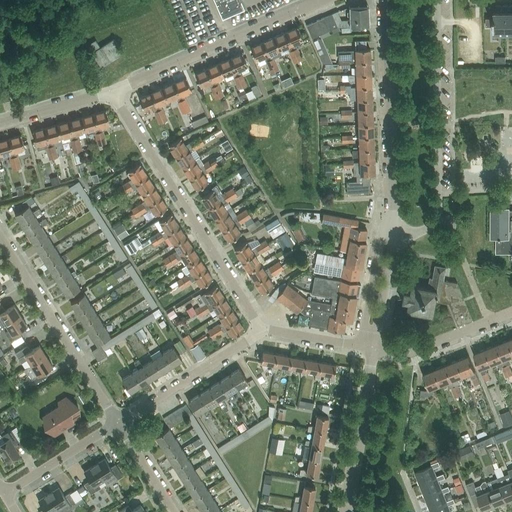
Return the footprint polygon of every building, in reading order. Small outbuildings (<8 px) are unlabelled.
[(214,0),(222,19),(244,10),(240,0),(214,0)] [(257,0),(263,11),(280,1),(279,0),(257,0)] [(511,32),(511,5),(496,5),(496,11),(494,11),(494,18),(493,18),(485,18),(485,26),(493,26),(494,26),(494,33),(511,32)] [(349,26),(369,25),(368,6),(349,6),(349,20),(349,26)] [(349,26),(349,20),(341,20),(337,12),(323,18),(329,30),(331,30),(333,34),(339,31),(337,27),(349,27),(349,26)] [(329,30),(323,18),(323,17),(306,25),(312,38),(329,30)] [(192,18),(192,31),(202,31),(202,18),(192,18)] [(292,57),(299,54),(297,48),(295,43),(303,40),(297,27),(285,32),(293,50),(289,51),(292,57)] [(281,55),(289,51),(293,50),(285,32),(274,37),(279,50),(281,55)] [(272,54),(279,50),(274,37),(262,42),(270,60),(274,58),(272,54)] [(88,55),(95,67),(97,70),(123,54),(114,39),(100,48),(95,40),(90,44),(95,51),(88,55)] [(276,64),(274,58),(270,60),(262,42),(250,47),(256,61),(264,57),(266,62),(266,61),(268,67),(276,64)] [(355,62),(370,62),(370,49),(338,50),(339,68),(344,68),(344,61),(349,60),(349,62),(355,62)] [(236,83),(244,80),(241,74),(242,74),(240,70),(247,66),(242,53),(230,58),(237,76),(234,78),(236,83)] [(299,54),(292,57),(294,63),(302,59),(299,54)] [(232,73),(234,78),(237,76),(230,58),(218,63),(224,77),(232,73)] [(356,75),(371,74),(370,62),(355,62),(356,75)] [(216,80),(224,77),(218,63),(207,69),(214,86),(218,84),(216,80)] [(276,64),(268,67),(271,73),(279,69),(276,64)] [(221,90),(218,84),(214,86),(207,69),(195,74),(200,87),(208,83),(210,88),(211,88),(213,93),(221,90)] [(356,75),(350,76),(350,82),(356,81),(356,87),(371,87),(371,74),(356,75)] [(180,108),(188,105),(185,99),(183,94),(191,91),(186,78),(174,83),(181,100),(178,102),(180,108)] [(244,80),(236,83),(239,89),(246,86),(244,80)] [(177,102),(178,102),(181,100),(174,83),(162,88),(168,101),(175,98),(177,102)] [(251,88),(257,98),(261,96),(255,86),(251,88)] [(357,100),(372,99),(371,87),(356,87),(350,88),(350,94),(357,94),(357,100)] [(0,101),(8,99),(5,88),(0,89),(0,101)] [(160,104),(168,101),(162,88),(151,93),(158,111),(162,109),(160,104)] [(242,102),(254,96),(251,89),(239,95),(242,102)] [(221,90),(213,93),(215,99),(223,96),(221,90)] [(165,115),(162,109),(158,111),(151,93),(139,98),(144,111),(152,108),(154,112),(157,118),(165,115)] [(357,112),(372,112),(372,99),(357,100),(357,112)] [(188,105),(180,108),(183,114),(190,110),(188,105)] [(96,140),(104,137),(103,131),(101,127),(110,124),(106,111),(93,114),(99,133),(95,134),(96,140)] [(358,125),(373,124),(372,112),(357,112),(358,125)] [(87,136),(95,134),(99,133),(93,114),(81,118),(85,131),(87,136)] [(327,115),(327,124),(339,123),(339,114),(327,115)] [(165,115),(157,118),(159,124),(167,120),(165,115)] [(204,115),(191,122),(194,128),(207,122),(204,115)] [(77,133),(85,131),(81,118),(69,121),(75,140),(79,138),(77,133)] [(80,144),(79,138),(75,140),(69,121),(57,125),(61,138),(69,136),(72,147),(80,144)] [(359,137),(373,137),(373,124),(358,125),(359,137)] [(53,141),(61,138),(57,125),(45,128),(50,147),(54,146),(53,141)] [(56,151),(54,146),(50,147),(45,128),(32,132),(37,150),(46,148),(48,154),(56,151)] [(11,164),(19,162),(16,151),(25,149),(21,135),(8,139),(14,157),(10,158),(11,164)] [(104,137),(96,140),(98,146),(106,143),(104,137)] [(195,140),(199,147),(204,144),(200,137),(195,140)] [(359,150),(374,149),(373,137),(359,137),(359,150)] [(199,147),(195,140),(190,143),(189,143),(185,146),(181,138),(169,146),(176,157),(192,147),(194,150),(199,147)] [(8,153),(10,158),(14,157),(8,139),(0,141),(0,155),(0,156),(8,153)] [(80,144),(72,147),(74,152),(82,150),(80,144)] [(190,153),(194,150),(192,147),(176,157),(182,168),(194,160),(190,153)] [(360,162),(375,162),(374,149),(359,150),(352,150),(352,157),(359,157),(360,162)] [(56,151),(48,154),(50,160),(58,157),(56,151)] [(199,165),(208,160),(204,153),(195,158),(199,165)] [(208,161),(213,168),(218,165),(214,158),(208,161)] [(205,168),(203,165),(199,167),(194,160),(182,168),(189,178),(205,168)] [(375,162),(360,162),(353,162),(353,160),(348,160),(348,167),(353,167),(354,176),(356,175),(369,175),(375,174),(375,162)] [(208,171),(213,168),(208,161),(203,165),(205,168),(189,178),(196,189),(208,182),(203,174),(207,172),(208,171)] [(19,162),(11,164),(13,170),(21,168),(19,162)] [(131,185),(147,175),(140,164),(128,172),(132,179),(128,182),(123,185),(127,192),(133,189),(131,185)] [(141,194),(154,186),(147,175),(131,185),(133,189),(134,190),(138,188),(141,194)] [(347,193),(372,192),(372,191),(370,191),(369,175),(356,175),(357,181),(347,182),(347,193)] [(73,185),(68,188),(71,193),(76,190),(82,187),(78,182),(73,185)] [(122,196),(127,192),(123,185),(118,188),(122,196)] [(144,207),(160,196),(154,186),(141,194),(146,200),(142,203),(144,207)] [(83,200),(88,197),(82,187),(76,190),(83,200)] [(228,192),(232,199),(237,195),(233,188),(228,192)] [(232,199),(228,192),(222,195),(218,197),(213,190),(201,198),(208,209),(224,198),(227,202),(232,199)] [(137,207),(141,214),(146,210),(147,210),(151,208),(155,215),(167,207),(160,196),(144,207),(142,203),(137,207)] [(22,225),(42,212),(39,209),(33,213),(29,206),(35,202),(32,197),(17,206),(21,211),(15,214),(22,225)] [(83,200),(89,211),(95,207),(88,197),(83,200)] [(223,205),(227,202),(224,198),(208,209),(215,219),(227,212),(223,205)] [(0,212),(10,212),(10,203),(0,202),(0,212)] [(96,220),(101,217),(95,207),(89,211),(96,220)] [(136,217),(141,214),(137,207),(131,210),(136,217)] [(508,209),(491,209),(491,227),(491,238),(496,238),(496,253),(508,253),(508,254),(510,254),(511,253),(511,209),(508,209)] [(48,223),(46,219),(49,216),(45,210),(42,212),(22,225),(28,235),(41,226),(42,227),(48,223)] [(251,217),(249,214),(246,210),(241,213),(246,220),(251,217)] [(227,212),(215,219),(222,230),(238,220),(236,216),(232,219),(227,212)] [(236,226),(246,220),(241,213),(236,216),(238,220),(222,230),(229,241),(241,233),(236,226)] [(162,235),(178,225),(171,214),(159,222),(164,229),(160,232),(155,235),(159,242),(164,239),(162,235)] [(322,222),(338,225),(340,217),(323,214),(322,222)] [(103,231),(108,227),(101,217),(96,220),(103,231)] [(277,218),(265,226),(269,232),(281,225),(277,218)] [(121,222),(114,227),(113,228),(120,240),(129,234),(121,222)] [(173,244),(185,236),(178,225),(162,235),(164,239),(165,239),(169,237),(173,244)] [(48,237),(42,227),(41,226),(28,235),(34,245),(48,237)] [(367,230),(351,227),(346,226),(341,251),(348,252),(364,255),(366,242),(365,242),(367,230)] [(109,241),(114,237),(108,227),(103,231),(109,241)] [(298,227),(292,230),(298,242),(304,239),(298,227)] [(248,237),(250,242),(260,238),(257,233),(248,237)] [(279,236),(286,247),(292,244),(285,233),(279,236)] [(154,246),(159,242),(155,235),(149,239),(154,246)] [(176,257),(192,247),(185,236),(173,244),(177,251),(173,253),(174,253),(168,257),(173,264),(178,260),(176,257)] [(41,255),(54,247),(48,237),(34,245),(41,255)] [(115,250),(121,247),(114,237),(109,241),(115,250)] [(133,239),(125,244),(131,253),(138,248),(133,239)] [(260,243),(265,250),(270,247),(266,240),(260,243)] [(265,250),(260,243),(255,247),(255,246),(251,249),(246,242),(234,249),(241,261),(257,250),(260,254),(265,250)] [(47,266),(60,257),(54,247),(41,255),(47,266)] [(122,260),(127,257),(121,247),(115,250),(122,260)] [(187,265),(199,257),(192,247),(176,257),(178,260),(182,258),(187,265)] [(260,254),(257,250),(241,261),(248,271),(260,263),(256,257),(260,254)] [(362,267),(364,255),(348,252),(347,259),(319,254),(315,272),(327,274),(328,273),(358,279),(360,267),(362,267)] [(53,276),(67,267),(60,257),(47,266),(53,276)] [(167,267),(173,264),(168,257),(163,260),(167,267)] [(189,278),(205,268),(199,257),(187,265),(181,268),(185,274),(187,274),(187,275),(189,278)] [(274,265),(278,272),(284,268),(279,262),(274,265)] [(271,272),(269,268),(268,268),(264,270),(260,263),(248,271),(255,282),(271,272)] [(132,278),(138,275),(132,265),(126,268),(132,278)] [(269,278),(278,272),(274,265),(269,268),(271,272),(255,282),(262,293),(274,285),(269,278)] [(455,282),(444,280),(443,280),(445,267),(434,265),(432,278),(429,278),(427,289),(411,286),(409,293),(403,292),(401,302),(407,303),(406,311),(432,316),(434,301),(440,302),(440,300),(447,301),(457,325),(471,319),(462,296),(456,282),(455,283),(455,282)] [(60,286),(73,277),(67,267),(53,276),(60,286)] [(182,278),(186,285),(192,282),(196,279),(200,287),(212,279),(205,268),(189,278),(187,275),(182,278)] [(139,288),(144,285),(138,275),(132,278),(139,288)] [(357,284),(341,281),(314,276),(311,294),(332,297),(331,305),(354,309),(356,296),(358,297),(360,284),(357,284)] [(73,277),(60,286),(66,296),(80,288),(73,277)] [(181,288),(186,285),(182,278),(176,281),(181,288)] [(281,302),(292,288),(287,284),(276,298),(281,302)] [(145,298),(151,295),(144,285),(139,288),(145,298)] [(205,303),(200,307),(204,314),(210,310),(207,307),(224,297),(217,286),(204,293),(200,296),(205,303)] [(286,306),(297,292),(292,288),(281,302),(286,306)] [(291,310),(302,296),(297,292),(286,306),(291,310)] [(77,314),(91,305),(84,294),(70,303),(77,314)] [(145,298),(152,309),(157,306),(151,295),(145,298)] [(296,314),(299,310),(307,300),(302,296),(291,310),(296,314)] [(218,315),(230,307),(224,297),(207,307),(210,310),(214,308),(218,315)] [(354,309),(331,305),(307,300),(299,310),(304,314),(310,315),(308,326),(343,332),(346,320),(351,321),(354,309)] [(165,311),(169,318),(184,309),(181,303),(165,311)] [(2,305),(0,306),(0,325),(2,327),(6,325),(5,325),(20,315),(14,305),(5,310),(2,305)] [(83,324),(97,315),(91,305),(77,314),(83,324)] [(199,317),(204,314),(200,307),(194,310),(199,317)] [(221,328),(237,318),(230,307),(218,315),(222,322),(218,324),(219,325),(221,328)] [(141,320),(145,325),(155,318),(152,313),(141,320)] [(20,315),(5,325),(6,325),(9,330),(5,333),(11,343),(21,336),(18,331),(27,326),(20,315)] [(90,334),(104,325),(97,315),(83,324),(90,334)] [(213,328),(218,335),(223,332),(227,329),(232,337),(244,329),(237,318),(221,328),(219,325),(213,328)] [(135,331),(145,325),(141,320),(131,326),(135,331)] [(97,344),(110,336),(104,325),(90,334),(97,344)] [(124,338),(135,331),(131,326),(121,333),(124,338)] [(212,338),(218,335),(213,328),(208,331),(212,338)] [(114,344),(124,338),(121,333),(111,339),(114,344)] [(104,350),(114,344),(111,339),(101,345),(104,350)] [(180,354),(186,350),(179,340),(174,344),(180,354)] [(508,358),(511,355),(511,350),(508,340),(497,345),(503,360),(505,366),(508,365),(510,364),(508,358)] [(197,360),(203,356),(199,350),(201,348),(198,343),(190,348),(197,360)] [(31,365),(46,356),(39,345),(30,351),(27,346),(15,353),(21,363),(27,359),(31,365)] [(91,351),(98,361),(107,355),(100,345),(91,351)] [(505,366),(503,360),(497,345),(485,349),(491,364),(497,362),(499,368),(502,367),(505,366)] [(163,353),(171,367),(182,360),(173,347),(163,353)] [(485,349),(473,354),(480,369),(482,375),(485,381),(490,379),(487,373),(485,367),(491,364),(485,349)] [(275,365),(277,354),(262,351),(260,362),(272,364),(272,371),(276,372),(277,365),(275,365)] [(161,373),(171,367),(163,353),(153,360),(161,373)] [(290,368),(292,357),(277,354),(275,365),(277,365),(286,367),(286,374),(291,375),(292,368),(290,368)] [(25,369),(35,384),(47,377),(44,372),(52,366),(46,356),(31,365),(22,371),(25,369)] [(469,356),(457,361),(463,376),(469,373),(472,379),(475,385),(480,383),(477,377),(475,371),(469,356)] [(304,370),(306,359),(292,357),(290,368),(292,368),(301,370),(301,376),(305,377),(306,371),(304,370)] [(319,373),(321,362),(306,359),(304,370),(306,371),(315,372),(315,379),(320,380),(321,373),(319,373)] [(151,380),(142,366),(138,360),(134,363),(138,369),(132,373),(141,386),(151,380)] [(151,380),(161,373),(153,360),(142,366),(151,380)] [(457,378),(463,376),(457,361),(446,365),(452,380),(454,386),(458,385),(460,384),(457,378)] [(334,383),(335,376),(336,376),(334,375),(335,365),(321,362),(319,373),(321,373),(330,375),(330,382),(334,383)] [(454,386),(452,380),(446,365),(435,370),(441,385),(446,382),(449,389),(451,388),(454,386)] [(239,369),(229,375),(237,389),(248,382),(251,379),(252,379),(244,366),(243,366),(239,369)] [(433,388),(441,385),(435,370),(423,375),(429,389),(426,390),(421,390),(415,389),(413,399),(420,399),(420,397),(425,397),(425,396),(427,396),(435,392),(433,388)] [(130,393),(141,386),(132,373),(122,379),(130,393)] [(232,392),(237,389),(229,375),(219,382),(227,395),(231,402),(236,399),(232,392)] [(222,399),(227,395),(219,382),(209,388),(217,402),(221,408),(226,405),(222,399)] [(207,408),(217,402),(209,388),(199,395),(207,408)] [(197,415),(207,408),(199,395),(188,402),(197,415)] [(80,417),(79,414),(78,407),(66,398),(59,402),(60,406),(57,408),(55,408),(52,410),(51,412),(44,416),(46,427),(55,433),(71,423),(71,419),(73,418),(76,420),(80,417)] [(187,417),(192,414),(186,405),(182,408),(187,417)] [(182,420),(187,417),(182,408),(177,411),(182,420)] [(178,422),(182,420),(177,411),(172,413),(178,422)] [(173,425),(178,422),(172,413),(168,416),(173,425)] [(192,414),(187,417),(193,427),(198,424),(192,414)] [(325,432),(328,417),(317,415),(315,426),(308,426),(307,431),(314,432),(314,430),(325,432)] [(169,428),(173,425),(168,416),(163,419),(169,428)] [(262,428),(272,421),(269,416),(258,422),(262,428)] [(252,434),(262,428),(258,422),(249,429),(252,434)] [(193,427),(200,437),(205,434),(198,424),(193,427)] [(161,447),(175,439),(168,429),(155,437),(161,447)] [(242,440),(252,434),(249,429),(238,435),(242,440)] [(477,437),(486,433),(484,429),(475,433),(477,437)] [(4,441),(0,444),(0,451),(7,463),(19,455),(13,445),(18,441),(11,430),(1,436),(4,441)] [(323,446),(325,432),(314,430),(314,432),(312,441),(306,441),(305,445),(311,447),(312,444),(323,446)] [(211,444),(205,434),(200,437),(206,448),(211,444)] [(231,447),(242,440),(238,435),(228,442),(231,447)] [(491,443),(489,438),(482,441),(484,446),(491,443)] [(168,458),(181,449),(175,439),(161,447),(168,458)] [(478,449),(484,446),(482,441),(475,444),(478,449)] [(221,454),(231,447),(228,442),(218,448),(221,454)] [(218,454),(211,444),(206,448),(213,457),(218,454)] [(303,455),(302,460),(309,461),(309,459),(320,461),(323,446),(312,444),(311,447),(305,445),(303,455)] [(174,468),(188,459),(181,449),(168,458),(174,468)] [(219,468),(224,465),(218,454),(213,457),(219,468)] [(107,486),(123,476),(115,464),(110,468),(104,459),(94,465),(103,480),(107,486)] [(181,478),(194,469),(188,459),(174,468),(181,478)] [(317,476),(320,461),(309,459),(309,461),(307,470),(300,470),(299,474),(307,476),(307,474),(317,476)] [(437,479),(436,477),(433,468),(439,466),(438,462),(431,465),(432,466),(415,473),(420,486),(437,479)] [(98,484),(103,480),(94,465),(84,472),(89,481),(84,484),(90,494),(100,488),(98,484)] [(231,474),(224,465),(219,468),(225,478),(231,474)] [(187,488),(201,479),(194,469),(181,478),(187,488)] [(237,485),(231,474),(225,478),(232,488),(237,485)] [(442,491),(441,490),(438,481),(444,478),(443,474),(436,477),(437,479),(420,486),(425,498),(442,491)] [(456,492),(463,488),(457,475),(450,479),(456,492)] [(511,481),(507,483),(504,476),(497,478),(500,486),(507,501),(511,498),(511,481)] [(507,501),(500,486),(497,478),(486,483),(489,490),(495,505),(507,501)] [(194,498),(207,490),(201,479),(187,488),(194,498)] [(477,495),(483,510),(495,505),(489,490),(486,483),(485,481),(482,482),(480,486),(475,488),(473,482),(465,485),(470,496),(476,493),(477,495)] [(239,498),(244,495),(237,485),(232,488),(239,498)] [(301,500),(312,502),(315,488),(304,486),(302,497),(295,497),(294,501),(301,502),(301,500)] [(447,504),(446,502),(443,493),(449,490),(448,487),(441,490),(442,491),(425,498),(430,511),(447,504)] [(59,511),(66,511),(72,508),(71,506),(76,503),(69,493),(64,496),(59,488),(48,494),(59,511)] [(200,508),(214,500),(207,490),(194,498),(200,508)] [(59,511),(48,494),(38,501),(43,509),(39,511),(59,511)] [(245,508),(250,505),(244,495),(239,498),(245,508)] [(447,504),(430,511),(450,511),(448,506),(454,503),(453,499),(446,502),(447,504)] [(202,511),(216,511),(220,510),(214,500),(200,508),(202,511)] [(310,511),(312,502),(301,500),(301,502),(300,511),(293,511),(292,511),(310,511)] [(235,511),(230,502),(222,506),(224,511),(235,511)]
